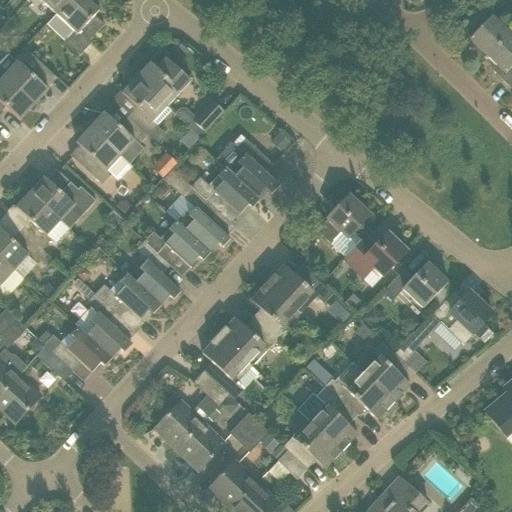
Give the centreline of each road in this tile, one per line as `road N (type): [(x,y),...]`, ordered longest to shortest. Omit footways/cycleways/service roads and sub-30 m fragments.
road 1 (residential): [(101,420),(340,154)]
road 2 (residential): [(316,511),(511,345)]
road 3 (residential): [(340,154),(158,9)]
road 4 (residential): [(0,177),(158,9)]
road 5 (residential): [(498,280),(340,154)]
road 6 (residential): [(511,130),(413,31)]
road 7 (residential): [(101,420),(198,511)]
